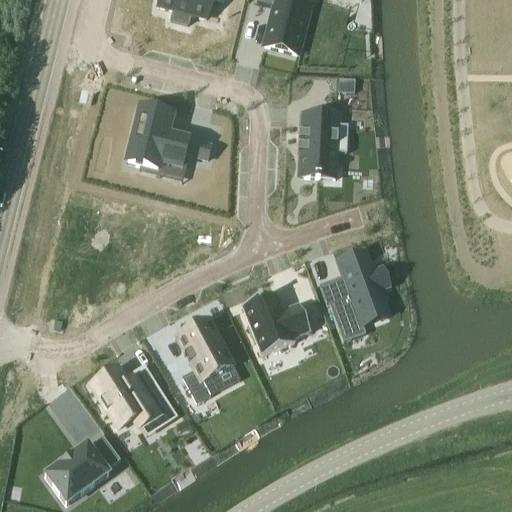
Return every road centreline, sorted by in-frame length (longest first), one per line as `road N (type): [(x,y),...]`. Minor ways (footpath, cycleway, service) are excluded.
road 1 (residential): [(269,251),(256,216),(259,128),(250,102),(102,49),(98,0)]
road 2 (residential): [(0,344),(61,354),(82,349),(180,290),(269,251)]
road 3 (unclassified): [(251,511),(361,451),(511,395)]
road 4 (secondary): [(0,234),(57,0)]
